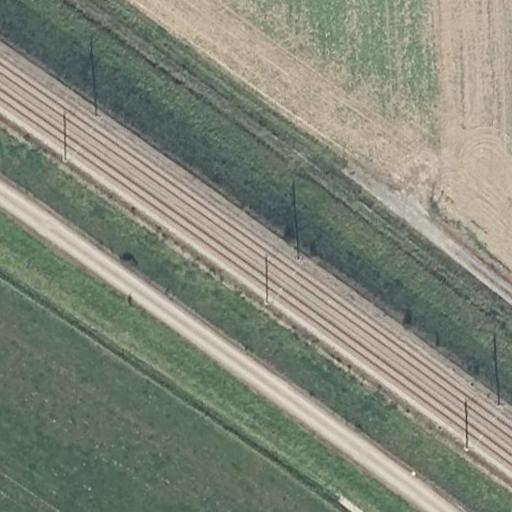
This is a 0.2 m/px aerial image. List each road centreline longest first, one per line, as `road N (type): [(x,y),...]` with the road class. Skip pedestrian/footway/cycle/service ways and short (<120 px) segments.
road 1 (unclassified): [(438,511),(0,194)]
road 2 (track): [(347,166),(112,0)]
